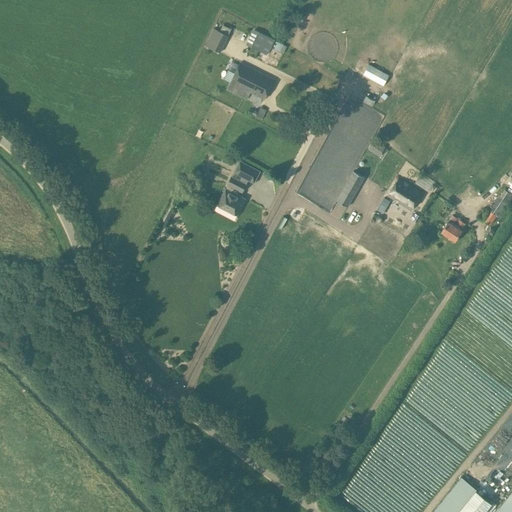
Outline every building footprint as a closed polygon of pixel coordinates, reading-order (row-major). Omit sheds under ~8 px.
[(229,35),(214,28),(205,45),(220,52),(229,35)] [(266,36),(253,29),(245,44),(254,49),(255,48),(258,50),(266,36)] [(275,80),(241,63),(227,90),(247,100),(251,92),(265,99),(275,80)] [(389,75),(368,64),(363,74),(383,85),(389,75)] [(381,150),(371,144),(367,151),(376,157),(381,150)] [(260,171),(240,160),(228,185),(227,188),(226,188),(217,205),(218,205),(219,203),(238,213),(237,215),(238,215),(246,198),(237,193),(238,190),(242,192),(247,183),(246,183),(248,180),(254,183),(260,171)] [(511,187),(511,185),(511,167),(503,182),(511,187)] [(364,177),(353,171),(336,200),(347,206),(364,177)] [(422,193),(399,178),(388,195),(395,199),(396,198),(399,200),(398,202),(411,210),(422,193)] [(511,200),(511,194),(505,189),(500,195),(499,195),(489,210),(490,211),(483,221),(490,226),(497,215),(500,218),(511,200)] [(457,218),(452,215),(442,231),(456,240),(462,230),(461,230),(465,223),(460,220),(461,218),(458,216),(457,218)] [(331,440),(321,454),(329,460),(339,446),(331,440)] [(484,511),(492,503),(476,490),(457,511),(484,511)] [(511,511),(511,493),(496,511),(511,511)]
